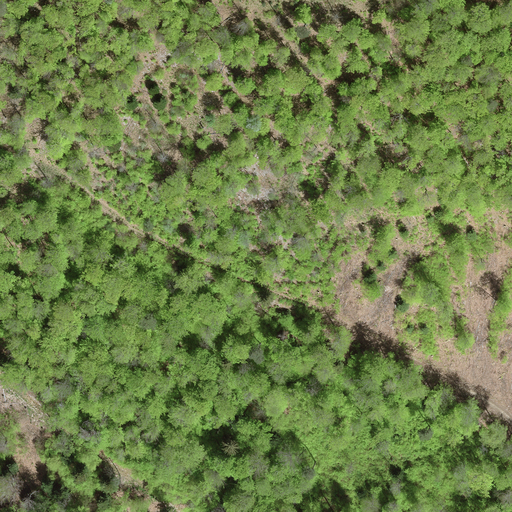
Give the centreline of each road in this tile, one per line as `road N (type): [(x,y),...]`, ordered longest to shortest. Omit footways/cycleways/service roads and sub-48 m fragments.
road 1 (track): [(511,421),(296,294),(182,253),(38,161)]
road 2 (track): [(0,375),(184,511)]
